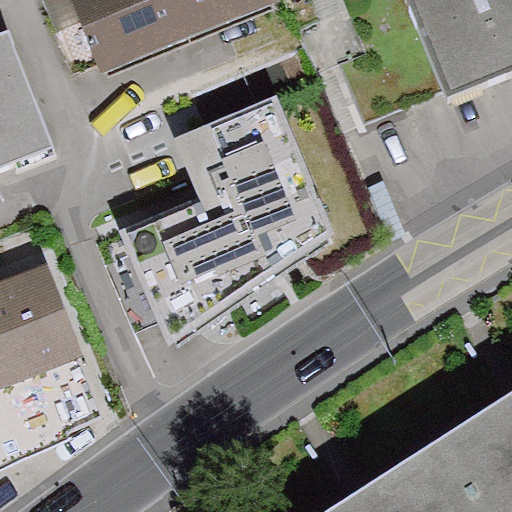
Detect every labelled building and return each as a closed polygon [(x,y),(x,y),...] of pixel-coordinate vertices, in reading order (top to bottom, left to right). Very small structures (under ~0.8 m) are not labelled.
[(58,0),(89,82),(279,10),(274,0),(58,0)] [(511,0),(415,0),(452,93),(511,68),(511,0)] [(0,186),(50,166),(0,42),(0,186)] [(191,111),(236,206),(332,162),(288,67),(191,111)] [(115,283),(141,349),(271,297),(244,231),(115,283)] [(0,266),(0,470),(111,426),(40,250),(0,266)] [(511,511),(511,372),(285,511),(511,511)]
